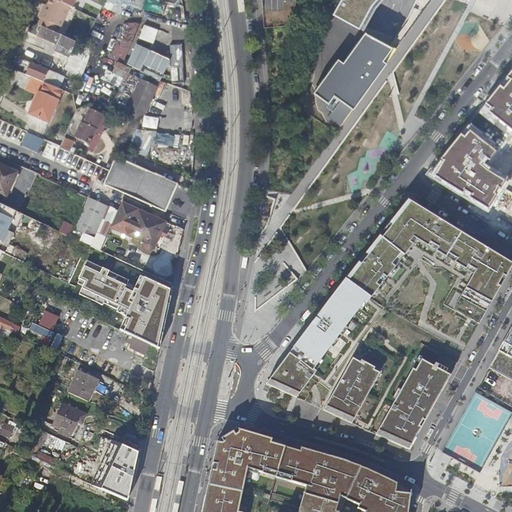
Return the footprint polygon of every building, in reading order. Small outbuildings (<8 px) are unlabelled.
[(38,25),(54,33),(57,25),(61,27),(70,7),(54,0),(49,0),(44,12),(42,11),(38,18),(41,19),(38,25)] [(108,0),(105,10),(118,13),(121,4),(142,9),(144,0),(108,0)] [(332,0),(326,12),(359,30),(380,0),(379,0),(332,0)] [(155,1),(153,11),(160,12),(161,3),(155,1)] [(28,32),(58,45),(62,36),(54,33),(38,25),(31,22),(28,32)] [(177,36),(181,27),(176,24),(172,34),(177,36)] [(392,48),(366,33),(344,64),(338,60),(314,94),(329,103),(334,96),(353,109),(387,65),(383,61),(392,48)] [(68,58),(76,43),(62,36),(58,45),(55,52),(68,58)] [(116,61),(126,66),(137,41),(139,36),(127,36),(116,61)] [(153,78),(165,84),(181,49),(169,44),(153,78)] [(25,60),(30,62),(35,64),(41,51),(31,47),(25,60)] [(28,66),(25,75),(45,83),(54,87),(61,90),(67,78),(61,76),(35,64),(30,62),(25,60),(15,56),(13,61),(28,66)] [(122,74),(126,66),(116,61),(112,69),(122,74)] [(511,70),(482,109),(510,134),(511,131),(511,70)] [(144,114),(150,99),(156,86),(151,83),(140,78),(122,118),(136,125),(142,113),(144,114)] [(163,89),(165,84),(153,78),(151,83),(156,86),(160,87),(163,89)] [(54,87),(45,83),(35,106),(32,107),(30,113),(31,116),(50,124),(64,91),(61,90),(54,87)] [(154,101),(160,87),(156,86),(150,99),(154,101)] [(90,144),(96,132),(97,129),(95,128),(101,114),(91,109),(84,123),(82,122),(75,137),(90,144)] [(97,129),(96,132),(98,133),(106,116),(101,114),(95,128),(97,129)] [(131,124),(123,143),(129,146),(130,143),(137,129),(137,127),(131,124)] [(496,150),(469,125),(426,174),(487,213),(510,180),(485,167),(496,150)] [(137,129),(130,143),(178,147),(180,133),(137,129)] [(28,132),(22,145),(38,152),(44,139),(28,132)] [(70,151),(74,142),(65,137),(61,147),(70,151)] [(47,141),(43,157),(56,160),(60,145),(47,141)] [(104,184),(127,195),(166,213),(178,185),(116,158),(110,172),(104,184)] [(0,165),(0,196),(6,199),(17,174),(0,165)] [(75,230),(95,239),(109,207),(90,198),(75,230)] [(511,265),(407,201),(361,258),(266,385),(297,398),(316,372),(313,370),(364,303),(366,305),(414,243),(473,275),(453,311),(479,325),(502,282),(511,265)] [(155,248),(166,223),(138,211),(127,236),(143,243),(142,245),(142,247),(143,248),(144,250),(145,251),(147,252),(149,252),(150,252),(152,251),(153,250),(155,248)] [(0,251),(3,253),(18,222),(0,214),(0,251)] [(59,231),(70,236),(75,226),(64,221),(59,231)] [(172,293),(142,278),(137,291),(126,286),(128,281),(86,262),(78,279),(84,282),(78,295),(102,306),(104,302),(118,308),(116,312),(125,317),(125,318),(129,320),(123,333),(128,335),(146,344),(160,350),(172,293)] [(45,311),(40,325),(33,323),(30,330),(45,335),(41,344),(56,349),(61,335),(53,333),(59,316),(45,311)] [(0,327),(4,330),(8,332),(12,323),(0,318),(0,327)] [(511,326),(499,349),(511,356),(511,326)] [(0,330),(11,335),(11,333),(8,332),(4,330),(0,327),(0,330)] [(141,353),(146,344),(128,335),(125,342),(129,344),(128,347),(141,353)] [(353,359),(324,411),(352,424),(380,374),(374,371),(375,369),(361,361),(360,363),(353,359)] [(419,359),(376,435),(409,450),(450,376),(437,369),(438,365),(436,364),(434,367),(419,359)] [(100,381),(78,370),(68,392),(90,403),(100,381)] [(61,405),(57,415),(76,423),(77,422),(81,424),(85,416),(61,405)] [(76,423),(57,415),(52,426),(60,429),(71,435),(76,423)] [(4,422),(0,430),(0,432),(11,438),(16,428),(4,422)] [(71,435),(60,429),(58,433),(74,440),(81,426),(76,423),(71,435)] [(406,511),(409,493),(393,482),(363,469),(346,463),(237,430),(217,443),(202,511),(241,511),(247,470),(305,489),(298,511),(333,511),(339,497),(358,505),(356,509),(363,511),(406,511)] [(63,451),(66,440),(47,434),(44,445),(63,451)] [(36,458),(59,470),(64,462),(41,450),(36,458)]
